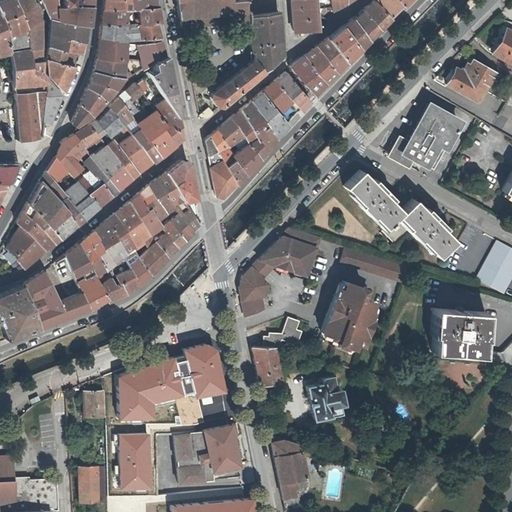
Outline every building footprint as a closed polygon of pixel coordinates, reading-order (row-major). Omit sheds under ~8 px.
[(14,0),(0,0),(0,22),(8,53),(27,47),(27,46),(25,24),(14,0)] [(32,0),(14,0),(25,24),(27,46),(40,45),(41,18),(32,0)] [(42,0),(50,17),(58,18),(57,7),(56,0),(42,0)] [(174,0),(179,22),(245,15),(243,0),(240,0),(230,0),(174,0)] [(314,5),(332,4),(330,0),(288,0),(292,34),(318,32),(314,5)] [(373,0),(364,8),(380,30),(390,19),(373,0)] [(396,0),(373,0),(390,19),(401,6),(396,0)] [(89,24),(91,4),(63,4),(63,7),(57,7),(58,18),(85,22),(85,23),(89,24)] [(137,5),(137,15),(137,21),(155,20),(159,20),(156,4),(137,5)] [(102,7),(101,22),(126,21),(125,16),(125,6),(102,7)] [(364,8),(353,16),(370,41),(380,30),(364,8)] [(279,11),(249,16),(250,23),(247,24),(250,44),(283,41),(279,11)] [(245,15),(179,22),(180,26),(180,28),(246,21),(246,17),(245,15)] [(343,25),(361,50),(370,41),(353,16),(343,25)] [(51,30),(68,35),(84,40),(85,23),(85,22),(58,18),(50,17),(51,30)] [(160,36),(155,20),(137,21),(132,21),(126,21),(101,22),(99,34),(113,34),(113,37),(125,38),(160,36)] [(0,54),(8,53),(0,22),(0,54)] [(329,36),(339,50),(347,64),(361,50),(343,25),(329,36)] [(511,65),(511,31),(506,29),(492,54),(511,65)] [(51,30),(48,45),(62,48),(68,35),(51,30)] [(125,40),(125,38),(113,37),(113,34),(99,34),(96,56),(124,58),(125,40)] [(83,42),(84,40),(68,35),(62,48),(80,51),(83,45),(83,43),(83,42)] [(317,45),(326,60),(339,50),(329,36),(329,35),(317,45)] [(140,60),(142,69),(152,63),(151,61),(164,54),(161,40),(136,42),(140,59),(140,60)] [(283,41),(250,44),(250,51),(254,59),(264,73),(283,56),(283,41)] [(130,58),(140,59),(136,42),(132,43),(130,58)] [(40,58),(40,45),(27,46),(27,47),(29,60),(40,58)] [(48,45),(46,58),(74,65),(80,51),(62,48),(48,45)] [(304,55),(314,73),(326,85),(337,73),(326,60),(317,45),(304,55)] [(41,135),(42,121),(46,76),(40,69),(42,58),(40,58),(29,60),(27,47),(8,53),(12,76),(18,139),(25,138),(41,135)] [(337,73),(347,64),(339,50),(326,60),(337,73)] [(177,116),(178,115),(167,58),(166,54),(164,54),(151,61),(152,63),(153,69),(147,72),(164,98),(165,97),(177,116)] [(288,66),(301,84),(314,73),(304,55),(288,66)] [(94,69),(122,79),(123,78),(124,63),(124,58),(96,56),(94,69)] [(63,91),(74,65),(46,58),(47,74),(63,91)] [(224,106),(264,73),(254,59),(211,92),(209,94),(209,99),(217,109),(221,109),(224,106)] [(496,72),(472,59),(464,71),(462,76),(477,101),(496,72)] [(140,60),(124,63),(123,78),(138,72),(142,69),(140,60)] [(462,76),(464,71),(456,67),(446,83),(477,101),(462,76)] [(90,77),(116,89),(122,79),(94,69),(90,77)] [(285,72),(274,80),(288,98),(298,89),(285,72)] [(315,97),(326,85),(314,73),(301,84),(315,97)] [(61,94),(46,76),(42,121),(50,122),(61,94)] [(90,77),(86,86),(106,100),(116,89),(90,77)] [(280,114),(293,103),(288,98),(274,80),(261,91),(280,114)] [(121,90),(122,91),(134,82),(133,81),(124,87),(121,90)] [(134,82),(122,91),(128,97),(131,100),(141,92),(134,82)] [(79,103),(91,117),(106,100),(86,86),(79,103)] [(310,102),(298,89),(288,98),(293,103),(301,111),(310,102)] [(121,103),(128,97),(122,91),(116,97),(121,103)] [(261,91),(251,99),(275,138),(287,123),(284,119),(280,114),(261,91)] [(132,117),(121,103),(116,97),(115,96),(107,105),(110,109),(122,124),(132,117)] [(153,106),(155,110),(175,143),(183,136),(178,115),(177,116),(165,97),(165,98),(164,98),(153,106)] [(241,107),(255,134),(265,151),(275,138),(251,99),(241,107)] [(386,156),(408,168),(412,161),(427,170),(429,168),(434,170),(444,152),(448,154),(465,122),(429,102),(408,140),(398,135),(386,156)] [(75,128),(91,117),(79,103),(68,123),(75,128)] [(96,118),(96,120),(110,109),(107,105),(96,118)] [(209,107),(199,115),(207,117),(213,112),(209,107)] [(229,145),(235,141),(243,135),(246,140),(255,134),(241,107),(217,127),(229,145)] [(108,134),(113,130),(119,126),(122,124),(110,109),(96,120),(105,130),(108,134)] [(139,127),(160,155),(175,143),(155,110),(144,118),(140,113),(133,118),(139,127)] [(97,135),(105,130),(96,120),(96,118),(88,124),(97,135)] [(82,145),(97,135),(88,124),(73,133),(82,145)] [(122,124),(119,126),(125,134),(128,131),(122,124)] [(130,134),(152,161),(160,155),(139,127),(130,134)] [(217,127),(209,135),(227,164),(237,158),(233,152),(229,145),(217,127)] [(112,139),(117,145),(121,141),(113,130),(108,134),(112,139)] [(73,133),(64,138),(78,155),(86,149),(82,145),(73,133)] [(121,141),(117,145),(138,172),(152,161),(130,134),(121,141)] [(258,159),(265,151),(255,134),(246,140),(247,142),(258,159)] [(222,197),(237,182),(227,164),(209,135),(204,138),(216,195),(222,197)] [(247,142),(246,140),(243,135),(235,141),(239,148),(247,142)] [(54,155),(66,169),(71,174),(77,170),(85,163),(84,162),(78,155),(64,138),(60,140),(54,155)] [(105,145),(131,178),(138,172),(117,145),(112,139),(105,145)] [(247,173),(258,159),(247,142),(239,148),(233,152),(237,158),(247,173)] [(87,151),(92,156),(118,189),(131,178),(105,145),(93,154),(89,150),(87,151)] [(44,169),(53,179),(66,169),(54,155),(44,169)] [(90,170),(111,195),(118,189),(92,156),(84,162),(85,163),(90,170)] [(180,158),(165,170),(183,198),(184,199),(195,197),(188,161),(180,158)] [(238,183),(247,173),(237,158),(227,164),(237,182),(238,183)] [(0,179),(7,180),(15,164),(0,164),(0,179)] [(38,179),(43,185),(66,211),(77,223),(85,217),(63,191),(53,179),(44,169),(38,179)] [(84,175),(104,200),(111,195),(90,170),(84,175)] [(179,213),(192,228),(199,222),(189,208),(188,209),(181,199),(183,198),(165,170),(157,177),(173,206),(179,213)] [(411,234),(422,245),(424,243),(439,258),(455,243),(444,232),(447,230),(427,210),(424,213),(414,202),(402,213),(391,203),(394,201),(375,181),(372,183),(362,172),(345,189),(360,204),(359,206),(369,216),(371,215),(386,230),(384,232),(398,247),(411,234)] [(77,180),(99,205),(104,200),(84,175),(77,180)] [(165,212),(173,206),(157,177),(147,184),(165,212)] [(26,201),(28,203),(44,220),(66,211),(43,185),(38,179),(26,201)] [(77,180),(63,191),(85,217),(99,205),(77,180)] [(157,218),(165,212),(147,184),(137,193),(157,218)] [(157,218),(137,193),(129,200),(146,225),(151,231),(162,225),(157,218)] [(138,228),(146,225),(129,200),(124,205),(119,209),(114,212),(129,238),(132,245),(143,239),(138,228)] [(17,224),(19,225),(24,230),(31,222),(39,229),(46,222),(44,220),(28,203),(26,201),(15,222),(17,224)] [(77,223),(66,211),(44,220),(46,222),(60,237),(77,223)] [(106,219),(115,237),(119,244),(129,238),(114,212),(106,219)] [(193,230),(192,228),(179,213),(170,219),(185,239),(193,230)] [(93,229),(101,245),(115,237),(106,219),(93,229)] [(185,239),(170,219),(162,225),(167,232),(178,246),(185,239)] [(47,248),(54,242),(39,229),(31,222),(24,230),(47,248)] [(60,237),(46,222),(39,229),(54,242),(60,237)] [(23,267),(47,248),(24,230),(19,225),(17,227),(5,248),(23,267)] [(317,236),(287,228),(236,279),(244,317),(264,309),(261,294),(264,293),(267,281),(262,276),(274,263),(304,273),(317,236)] [(106,267),(97,247),(101,245),(93,229),(78,241),(94,273),(106,267)] [(157,235),(154,237),(168,256),(178,246),(167,232),(159,238),(157,235)] [(150,274),(168,256),(154,237),(153,234),(144,240),(147,243),(144,247),(146,250),(138,255),(150,274)] [(124,253),(119,244),(115,237),(101,245),(97,247),(106,267),(122,255),(124,253)] [(129,238),(119,244),(124,253),(122,255),(129,267),(137,286),(150,274),(138,255),(132,245),(129,238)] [(511,277),(511,248),(496,240),(475,278),(503,293),(511,277)] [(94,273),(78,241),(63,253),(69,267),(78,264),(85,277),(94,273)] [(405,266),(344,247),(340,262),(399,281),(405,266)] [(125,296),(137,286),(129,267),(115,274),(116,278),(112,280),(110,276),(98,282),(107,303),(125,296)] [(20,287),(37,331),(66,319),(57,300),(43,269),(20,287)] [(76,282),(82,294),(88,310),(107,303),(98,282),(94,273),(85,277),(82,278),(76,282)] [(337,336),(345,338),(345,337),(353,339),(355,334),(363,336),(371,311),(369,310),(371,304),(369,303),(372,294),(360,290),(364,281),(344,274),(341,282),(339,281),(336,289),(334,288),(322,325),(332,328),(331,330),(338,332),(337,336)] [(0,333),(4,343),(37,331),(20,287),(0,296),(0,333)] [(82,294),(71,297),(57,300),(66,319),(88,310),(82,294)] [(433,329),(435,330),(434,346),(484,350),(486,333),(487,333),(489,307),(435,304),(433,329)] [(281,336),(280,337),(295,343),(301,330),(296,328),(299,319),(288,315),(287,319),(282,332),(281,336)] [(279,341),(280,337),(281,336),(282,332),(268,331),(268,335),(262,335),(262,345),(273,346),(277,346),(279,341)] [(181,349),(192,401),(226,394),(215,342),(181,349)] [(273,346),(262,345),(250,344),(258,384),(280,380),(273,346)] [(511,344),(504,353),(489,352),(488,367),(510,369),(511,365),(511,344)] [(160,382),(179,379),(173,352),(154,356),(160,382)] [(319,376),(321,381),(305,384),(312,418),(329,415),(340,412),(338,403),(343,402),(339,386),(335,387),(332,374),(319,376)] [(81,390),(83,419),(104,418),(103,389),(81,390)] [(113,396),(115,419),(151,417),(150,394),(113,396)] [(231,422),(201,428),(202,430),(209,470),(211,469),(239,464),(231,422)] [(209,470),(202,430),(172,432),(176,482),(212,479),(211,469),(209,470)] [(299,441),(268,432),(273,456),(284,509),(300,506),(298,496),(303,495),(302,492),(306,491),(308,486),(305,475),(299,441)] [(0,511),(49,511),(49,510),(57,510),(56,479),(29,480),(30,485),(13,485),(12,477),(11,455),(0,455),(0,511)] [(76,466),(77,504),(98,504),(98,466),(76,466)] [(29,480),(28,476),(12,477),(13,485),(30,485),(29,480)]
